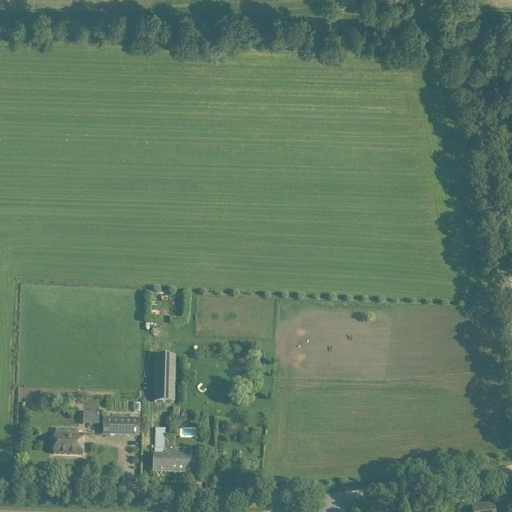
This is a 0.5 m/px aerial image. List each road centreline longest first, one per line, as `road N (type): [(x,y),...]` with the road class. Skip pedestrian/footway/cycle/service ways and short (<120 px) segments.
road 1 (unclassified): [(0,489),(331,497),(511,470)]
road 2 (tertiary): [(511,321),(454,0)]
